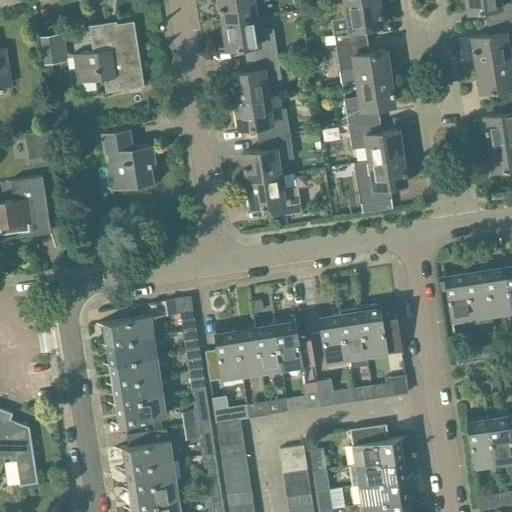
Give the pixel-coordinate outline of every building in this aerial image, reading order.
[(222,0),(226,22),(257,17),(255,2),(269,0),(222,0)] [(349,16),(332,19),(334,35),(336,43),(336,46),(363,41),(361,29),(367,28),(384,25),(380,0),(367,0),(347,3),(349,16)] [(511,0),(467,0),(470,11),(485,9),(491,8),(493,20),(502,19),(511,17),(511,0)] [(257,17),(226,22),(230,50),(244,47),(250,47),(252,59),(278,55),(274,28),(259,30),(257,17)] [(489,35),(474,37),(478,63),(510,58),(511,57),(511,17),(502,19),(493,20),(495,34),(489,35)] [(80,82),(105,78),(107,92),(145,86),(135,20),(109,25),(109,22),(90,25),(94,51),(75,54),(80,82)] [(65,31),(41,35),(45,63),(59,61),(57,47),(67,46),(65,31)] [(363,41),(336,46),(338,57),(338,58),(340,70),(357,67),(359,81),(360,82),(392,77),(388,50),(371,53),(365,54),(363,41)] [(0,85),(12,84),(7,49),(0,49),(0,85)] [(248,73),(234,75),(238,101),(270,96),(267,81),(277,79),(282,78),(278,55),(252,59),(253,72),(248,73)] [(511,57),(510,58),(478,63),(482,90),(498,88),(504,87),(506,100),(511,99),(511,57)] [(361,95),(345,98),(346,107),(349,121),(349,125),(375,121),(373,107),(379,107),(396,104),(392,77),(360,82),(361,95)] [(257,127),(258,139),(290,134),(286,108),(272,110),(270,96),(238,101),(242,129),(257,127)] [(501,113),(486,116),(491,143),(511,139),(511,99),(506,100),(507,113),(501,113)] [(375,121),(349,125),(350,131),(352,145),(353,149),(370,146),(372,159),(372,162),(404,157),(400,129),(386,132),(383,132),(377,133),(375,121)] [(52,127),(25,132),(29,158),(50,154),(52,163),(57,162),(52,127)] [(134,148),(131,129),(102,134),(111,190),(156,183),(150,145),(134,148)] [(282,176),(282,175),(279,160),(293,158),(290,134),(258,139),(260,151),(246,153),(250,181),(282,176)] [(511,139),(491,143),(495,170),(511,168),(511,167),(511,139)] [(408,183),(404,157),(372,162),(372,159),(354,162),(360,202),(361,202),(386,198),(384,187),(390,186),(391,186),(408,183)] [(285,174),(282,175),(282,176),(250,181),(254,208),(270,206),(275,205),(277,216),(287,215),(303,212),(300,187),(288,189),(285,174)] [(20,232),(21,235),(52,230),(44,175),(12,180),(15,201),(0,203),(0,228),(1,235),(20,232)] [(386,198),(361,202),(363,213),(392,208),(390,197),(386,198)] [(288,223),(287,215),(277,216),(275,216),(276,225),(288,223)] [(505,266),(485,269),(492,312),(511,309),(505,266)] [(485,269),(465,272),(472,315),(492,312),(485,269)] [(465,272),(445,276),(445,279),(445,280),(447,290),(451,318),(472,315),(465,272)] [(192,295),(165,300),(165,301),(167,315),(179,312),(181,312),(194,310),(192,297),(192,295)] [(254,312),(263,311),(261,300),(252,302),(254,312)] [(381,304),(360,307),(361,313),(367,352),(388,349),(389,351),(402,349),(396,307),(382,309),(381,304)] [(340,310),(341,316),(347,355),(349,367),(369,364),(367,352),(361,313),(360,307),(340,310)] [(184,331),(197,329),(195,314),(182,317),(184,331)] [(341,316),(320,319),(326,358),(347,355),(341,316)] [(151,337),(148,317),(107,323),(110,344),(151,337)] [(297,323),(276,326),(282,365),(303,362),(303,366),(315,364),(310,330),(298,332),(298,331),(297,323)] [(276,326),(256,329),(262,368),(282,365),(276,326)] [(262,368),(256,329),(237,332),(243,371),(262,368)] [(218,349),(207,351),(211,380),(223,378),(222,374),(243,371),(237,332),(216,335),(218,349)] [(198,334),(185,336),(187,351),(200,349),(198,334)] [(154,357),(151,337),(110,344),(113,363),(154,357)] [(511,344),(511,342),(497,344),(499,357),(511,355),(511,344)] [(492,345),(477,348),(479,361),(494,358),(492,345)] [(471,349),(456,351),(458,364),(473,362),(471,349)] [(201,354),(188,356),(190,371),(203,369),(201,354)] [(157,376),(154,357),(113,363),(116,383),(157,376)] [(204,374),(191,376),(193,391),(206,388),(204,374)] [(116,383),(119,403),(160,396),(157,376),(116,383)] [(332,378),(317,380),(321,406),(349,402),(347,389),(334,391),(334,390),(332,378)] [(305,396),(287,398),(289,411),(321,406),(317,380),(303,382),(305,395),(305,396)] [(498,381),(491,382),(492,391),(500,390),(498,381)] [(386,383),(372,385),(374,398),(388,396),(386,383)] [(367,386),(352,388),(354,401),(369,399),(367,386)] [(194,409),(182,411),(184,426),(211,421),(206,388),(193,391),(196,409),(194,409)] [(227,394),(213,396),(217,422),(241,419),(250,417),(248,404),(229,407),(227,394)] [(164,417),(160,396),(119,403),(123,423),(164,417)] [(287,398),(268,401),(270,414),(289,411),(287,398)] [(263,402),(248,404),(250,417),(265,415),(263,402)] [(13,413),(1,408),(0,411),(0,471),(6,457),(16,460),(20,486),(39,483),(30,427),(11,420),(13,413)] [(495,460),(511,457),(511,442),(508,418),(488,421),(495,460)] [(217,422),(219,434),(243,431),(241,419),(217,422)] [(211,421),(184,426),(186,439),(199,437),(200,437),(203,456),(216,454),(211,421)] [(474,463),(495,460),(488,421),(468,424),(474,463)] [(358,443),(389,438),(386,423),(350,429),(352,444),(358,443)] [(125,468),(129,468),(170,461),(165,429),(126,435),(128,447),(122,448),(125,468)] [(243,431),(219,434),(221,446),(245,442),(243,431)] [(401,458),(398,437),(389,438),(358,443),(361,464),(401,458)] [(221,446),(223,458),(246,454),(245,442),(221,446)] [(282,461),(305,457),(303,445),(280,449),(282,461)] [(323,449),(310,451),(312,465),(325,463),(323,449)] [(246,454),(223,458),(225,470),(248,466),(246,454)] [(282,461),(284,473),(307,469),(305,457),(282,461)] [(361,464),(349,466),(352,486),(364,484),(405,478),(409,477),(406,457),(401,458),(361,464)] [(217,459),(204,461),(206,476),(219,474),(217,459)] [(129,468),(132,487),(173,481),(170,461),(129,468)] [(225,470),(226,482),(250,478),(248,466),(225,470)] [(307,469),(284,473),(286,484),(309,481),(307,469)] [(250,478),(226,482),(228,494),(252,490),(250,478)] [(408,497),(405,478),(364,484),(367,503),(408,497)] [(220,479),(207,481),(209,496),(222,493),(220,479)] [(132,487),(135,507),(176,501),(173,481),(132,487)] [(286,484),(288,496),(311,493),(309,481),(286,484)] [(254,502),(252,490),(228,494),(230,505),(254,502)] [(329,490),(316,492),(318,506),(331,504),(329,490)] [(511,491),(500,493),(502,506),(511,504),(511,491)] [(288,496),(289,508),(313,504),(311,493),(288,496)] [(494,494),(479,496),(481,509),(496,507),(494,494)] [(409,511),(408,497),(367,503),(368,511),(409,511)] [(225,511),(223,499),(210,501),(211,511),(225,511)] [(178,511),(176,501),(135,507),(136,511),(178,511)] [(230,505),(231,511),(255,511),(254,502),(230,505)]
